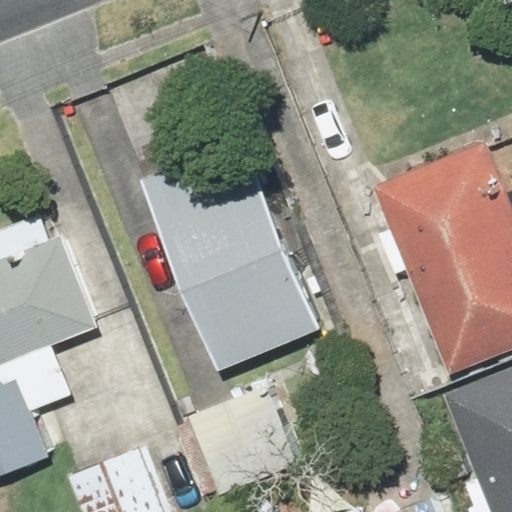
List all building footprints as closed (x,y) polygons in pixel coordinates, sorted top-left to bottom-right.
[(262,123),(160,170),(208,274),(200,277),(238,359),(347,309),(262,123)] [(511,160),(502,137),(392,181),(466,363),(511,344),(511,160)] [(0,230),(0,361),(117,312),(81,225),(65,232),(54,208),(0,230)] [(0,366),(3,375),(0,376),(0,473),(65,446),(46,400),(83,385),(64,339),(0,366)] [(511,511),(511,366),(463,386),(500,477),(474,488),(483,511),(511,511)] [(313,453),(280,376),(185,417),(218,494),(313,453)] [(179,511),(150,441),(83,469),(101,511),(179,511)] [(392,511),(378,511),(374,500),(343,511),(456,511),(447,490),(392,511)]
